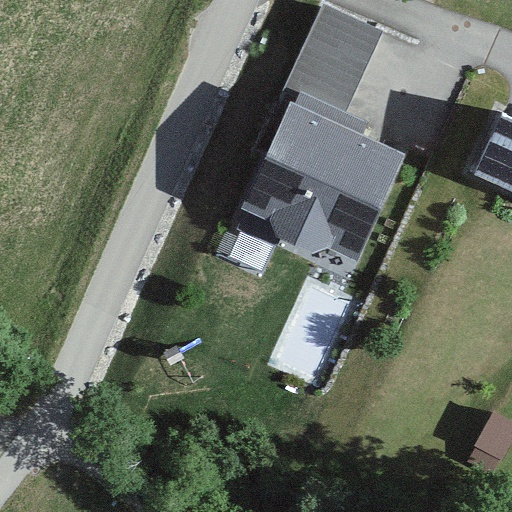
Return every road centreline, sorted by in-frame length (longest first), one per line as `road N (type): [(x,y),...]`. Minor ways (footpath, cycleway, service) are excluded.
road 1 (unclassified): [(231,0),(79,366),(0,485)]
road 2 (unknown): [(313,0),(511,93)]
road 3 (track): [(46,418),(179,511)]
